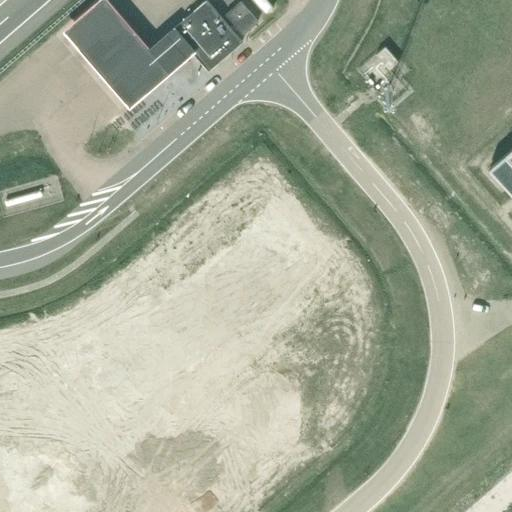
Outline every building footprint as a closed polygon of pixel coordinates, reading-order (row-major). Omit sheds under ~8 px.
[(242,43),(242,44),(243,43),(244,43),(244,42),(244,41),(243,40),(243,39),(242,40),(209,2),(210,1),(209,0),(208,0),(205,0),(205,1),(206,2),(175,28),(174,27),(173,28),(173,29),(173,30),(173,31),(173,32),(174,32),(175,31),(208,70),(206,71),(207,71),(208,72),(210,72),(211,71),(211,70),(242,43)] [(131,108),(193,55),(173,31),(149,52),(105,1),(67,33),(131,108)] [(226,15),(243,35),(259,22),(241,2),(226,15)] [(378,53),(390,70),(400,63),(388,46),(378,53)] [(511,149),(490,169),(511,193),(511,149)]
